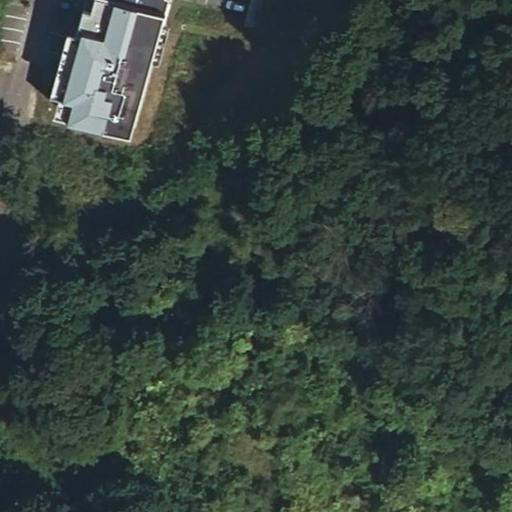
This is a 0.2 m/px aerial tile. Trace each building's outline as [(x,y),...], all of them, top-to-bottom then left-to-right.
[(91,0),(70,80),(67,90),(65,98),(58,124),(111,139),(128,144),(135,145),(155,70),(165,37),(173,4),(174,0),(91,0)] [(171,39),(165,37),(155,70),(162,71),(171,39)] [(70,80),(63,78),(58,96),(65,98),(67,90),(70,80)] [(0,94),(0,156),(21,102),(0,94)] [(128,144),(111,139),(109,146),(127,150),(128,144)]
